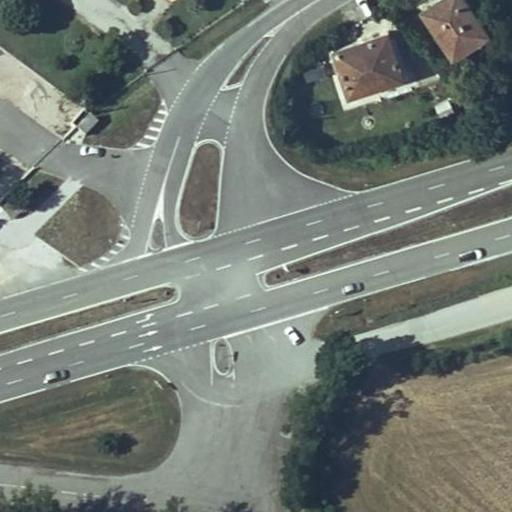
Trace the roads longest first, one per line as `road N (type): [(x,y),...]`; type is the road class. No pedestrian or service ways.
road 1 (primary): [(228,309),(511,232)]
road 2 (unclassified): [(143,333),(234,420),(220,479),(125,510)]
road 3 (unclassified): [(511,295),(261,377)]
road 4 (secondary): [(271,29),(225,54),(198,95),(165,182)]
road 5 (primary): [(511,167),(333,221)]
road 6 (unclassified): [(237,511),(253,505),(273,452),(261,377)]
road 7 (primary): [(0,375),(143,333)]
road 8 (primary): [(137,277),(0,316)]
road 9 (secondary): [(253,168),(258,77),(271,29)]
road 10 (unclassified): [(0,498),(125,510)]
road 11 (primary): [(333,221),(214,260)]
